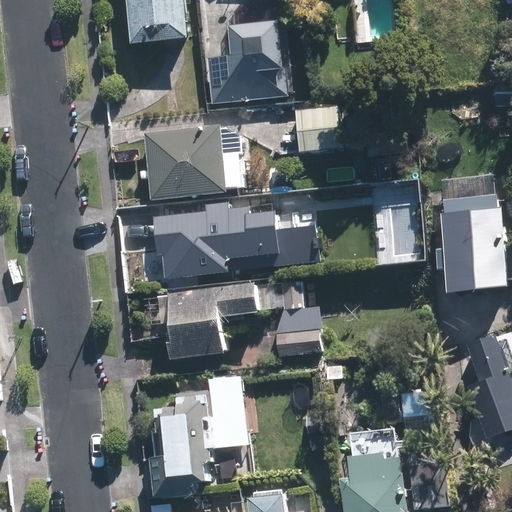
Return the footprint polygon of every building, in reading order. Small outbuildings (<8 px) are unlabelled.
[(131,0),(135,43),(183,39),(191,38),(188,0),(131,0)] [(207,59),(212,102),(288,94),(280,22),(228,27),(231,56),(207,59)] [(303,153),(345,148),(341,106),(299,110),(303,153)] [(223,128),(223,125),(146,132),(154,200),(230,192),(230,188),(248,186),(242,134),(230,128),(223,128)] [(371,155),(409,152),(407,129),(369,133),(371,155)] [(495,209),(494,198),(452,203),(444,204),(445,214),(439,215),(449,296),(510,289),(509,285),(501,208),(495,209)] [(207,212),(155,219),(162,280),(318,261),(314,225),(276,230),(274,212),(249,215),(248,207),(228,210),(227,203),(206,206),(207,212)] [(289,309),(307,307),(304,281),(286,283),(289,309)] [(263,312),(260,283),(173,292),(177,332),(172,332),(175,359),(229,353),(225,316),(263,312)] [(325,355),(322,326),(280,331),(283,360),(325,355)] [(511,432),(511,371),(501,339),(473,348),(484,383),(472,387),(489,440),(511,432)] [(155,457),(160,498),(200,493),(199,482),(213,480),(211,462),(217,461),(216,448),(222,447),(219,422),(224,421),(221,398),(217,398),(216,390),(213,391),(211,372),(179,375),(181,394),(180,394),(181,406),(159,408),(162,432),(158,433),(160,456),(155,457)] [(430,386),(398,391),(401,414),(433,410),(430,386)] [(242,466),(278,462),(285,461),(281,422),(238,426),(238,427),(242,466)] [(344,478),(347,511),(410,511),(407,474),(404,475),(402,456),(387,458),(387,452),(351,455),(353,477),(344,478)] [(413,468),(417,508),(451,505),(447,464),(413,468)] [(291,511),(289,492),(256,496),(246,496),(247,505),(247,511),(291,511)]
